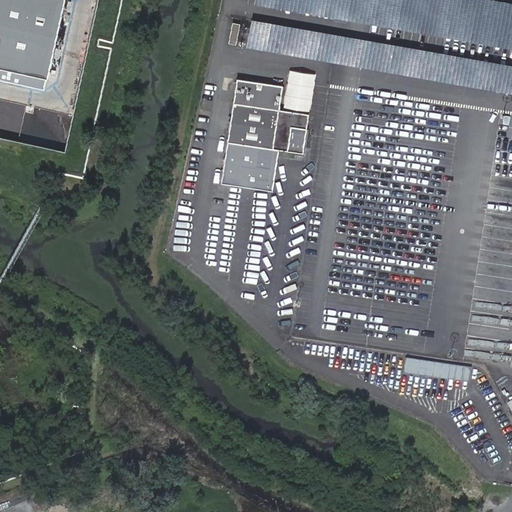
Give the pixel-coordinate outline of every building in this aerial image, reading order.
[(0,0),(0,70),(48,81),(65,0),(0,0)] [(257,0),(257,3),(312,13),(313,7),(307,6),(307,0),(257,0)] [(511,1),(503,0),(451,0),(457,8),(465,12),(472,14),(464,18),(459,27),(460,29),(446,37),(511,46),(511,32),(500,26),(511,19),(511,20),(511,1)] [(303,154),(309,115),(280,110),(283,86),(237,79),(228,142),(303,154)] [(406,374),(470,379),(471,365),(407,359),(406,374)]
